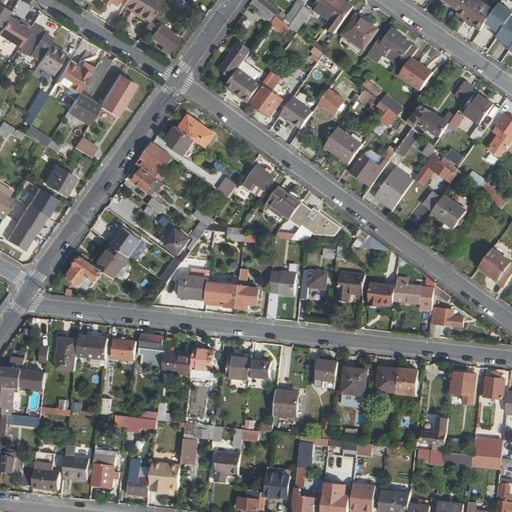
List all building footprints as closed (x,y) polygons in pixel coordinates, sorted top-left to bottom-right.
[(127,0),(123,7),(149,23),(162,2),(159,0),(127,0)] [(167,0),(187,14),(192,7),(181,0),(167,0)] [(257,14),(270,25),(271,24),(277,16),(257,0),(253,0),(251,4),(259,11),(257,14)] [(298,0),(283,21),(285,23),(289,26),(301,10),(307,2),(305,0),(298,0)] [(320,0),(314,9),(332,22),(347,2),(344,0),(320,0)] [(444,0),(460,10),(467,0),(444,0)] [(457,15),(480,31),(493,13),(474,0),(467,0),(460,10),(457,15)] [(348,1),(347,2),(332,22),(328,28),(336,34),(356,7),(348,1)] [(0,6),(0,30),(1,29),(0,28),(0,26),(9,12),(0,6)] [(301,10),(289,26),(291,27),(296,32),(308,15),(301,10)] [(455,16),(479,33),(480,31),(457,15),(455,16)] [(283,21),(277,16),(271,24),(278,30),(285,23),(283,21)] [(358,16),(344,34),(365,48),(378,30),(358,16)] [(0,35),(19,47),(31,27),(24,23),(23,26),(17,23),(8,17),(1,29),(0,30),(0,35)] [(289,26),(285,23),(278,30),(284,35),(291,27),(289,26)] [(151,34),(149,38),(169,50),(176,38),(157,26),(156,26),(153,24),(152,27),(148,25),(145,30),(151,34)] [(27,39),(20,50),(30,56),(31,55),(39,60),(52,39),(45,35),(43,34),(45,31),(34,25),(26,38),(27,39)] [(382,37),(368,56),(381,66),(387,58),(398,65),(393,72),(400,76),(419,49),(414,45),(403,37),(404,35),(394,28),(386,40),(382,37)] [(342,38),(362,53),(365,48),(344,34),(342,38)] [(318,61),(327,48),(318,42),(309,55),(318,61)] [(238,43),(232,52),(234,54),(240,44),(238,43)] [(232,52),(222,66),(226,69),(222,73),(232,80),(239,69),(245,62),(251,52),(240,44),(234,54),(232,52)] [(49,45),(37,65),(54,75),(66,55),(49,45)] [(412,65),(414,67),(412,69),(423,77),(428,69),(424,65),(429,56),(424,53),(422,56),(419,54),(412,65)] [(446,56),(440,64),(446,68),(451,60),(446,56)] [(57,81),(78,94),(91,74),(80,68),(80,69),(78,67),(68,62),(57,81)] [(84,62),(80,68),(91,74),(94,68),(84,62)] [(245,62),(239,69),(256,80),(261,73),(245,62)] [(232,80),(226,87),(237,95),(238,94),(245,98),(250,101),(262,85),(257,81),(239,69),(232,80)] [(359,69),(353,78),(357,82),(364,73),(359,69)] [(343,70),(330,89),(335,93),(345,79),(360,91),(354,99),(358,101),(366,90),(357,82),(353,78),(343,70)] [(272,75),(252,103),(271,117),(284,99),(272,90),(280,80),(272,75)] [(136,87),(119,77),(100,108),(117,119),(136,87)] [(363,85),(377,96),(382,90),(368,79),(363,85)] [(467,84),(459,96),(467,101),(475,90),(467,84)] [(382,90),(377,96),(376,98),(382,102),(386,96),(389,92),(383,88),(382,90)] [(330,89),(320,103),(335,114),(338,111),(342,105),(346,100),(335,93),(330,89)] [(40,90),(26,112),(35,118),(48,96),(40,90)] [(478,93),(464,112),(481,125),(495,105),(478,93)] [(78,95),(67,113),(89,126),(100,108),(78,95)] [(382,102),(389,109),(397,114),(398,115),(402,109),(386,96),(382,102)] [(293,97),(281,114),(302,129),(308,120),(314,112),(293,97)] [(420,103),(406,122),(413,128),(420,134),(435,146),(451,124),(420,103)] [(389,109),(380,122),(387,127),(397,114),(389,109)] [(456,117),(452,122),(457,126),(464,117),(458,113),(456,117)] [(450,114),(447,119),(452,122),(456,117),(450,114)] [(498,127),(494,134),(499,137),(489,150),(503,159),(510,148),(511,145),(511,118),(505,114),(496,126),(498,127)] [(180,129),(196,141),(206,148),(215,135),(189,116),(180,129)] [(0,126),(10,132),(14,127),(4,121),(3,120),(0,126)] [(308,120),(302,129),(300,132),(306,136),(315,124),(308,120)] [(478,140),(484,130),(479,126),(472,136),(478,140)] [(10,132),(22,139),(26,134),(25,134),(14,127),(10,132)] [(167,141),(178,149),(176,152),(185,158),(196,141),(180,129),(177,127),(167,141)] [(339,128),(325,147),(338,157),(340,154),(351,163),(363,146),(339,128)] [(413,128),(398,150),(405,154),(420,134),(413,128)] [(21,141),(36,150),(41,143),(26,134),(22,139),(21,141)] [(76,147),(92,157),(96,151),(80,140),(76,147)] [(142,159),(162,174),(174,158),(153,143),(142,159)] [(392,159),(396,149),(389,145),(384,155),(392,159)] [(447,156),(460,165),(466,157),(453,147),(447,156)] [(427,163),(418,175),(416,178),(425,184),(435,169),(452,180),(457,173),(441,162),(438,160),(441,156),(435,151),(427,163)] [(486,159),(495,166),(500,159),(491,153),(486,159)] [(459,168),(446,156),(441,162),(457,173),(456,174),(459,176),(462,171),(459,168)] [(362,157),(351,172),(372,187),(382,172),(362,157)] [(143,169),(157,179),(162,182),(166,176),(162,174),(142,159),(137,165),(143,169)] [(57,167),(46,185),(65,197),(76,179),(57,167)] [(249,178),(265,190),(274,179),(258,167),(249,178)] [(391,176),(377,196),(394,209),(409,189),(415,180),(397,168),(391,176)] [(134,182),(150,193),(153,195),(155,191),(153,189),(151,188),(157,179),(143,169),(134,182)] [(472,180),(481,189),(486,182),(476,175),(472,180)] [(227,177),(218,190),(229,198),(238,185),(227,177)] [(11,208),(1,225),(9,230),(12,227),(18,230),(29,211),(20,206),(16,211),(14,209),(20,202),(23,204),(26,198),(32,202),(40,189),(26,180),(14,201),(10,207),(11,208)] [(279,189),(266,207),(282,218),(284,216),(289,220),(302,204),(289,195),(289,196),(279,189)] [(434,191),(425,204),(432,209),(441,196),(434,191)] [(0,213),(5,216),(10,207),(14,201),(0,192),(0,213)] [(445,196),(433,213),(455,229),(457,226),(460,228),(465,220),(463,218),(467,212),(445,196)] [(165,208),(153,199),(149,205),(161,214),(165,208)] [(312,212),(302,204),(289,220),(300,228),(302,226),(315,235),(335,238),(341,229),(314,209),(312,212)] [(195,215),(202,220),(191,237),(198,241),(205,230),(209,225),(213,219),(199,209),(195,215)] [(171,229),(175,221),(164,216),(160,224),(171,229)] [(114,223),(103,238),(111,244),(113,245),(117,238),(123,242),(129,234),(114,223)] [(209,225),(205,230),(214,231),(239,234),(243,229),(209,225)] [(178,230),(168,246),(181,255),(191,239),(178,230)] [(363,231),(352,247),(360,248),(369,235),(363,231)] [(111,244),(95,265),(98,267),(113,246),(113,245),(111,244)] [(113,246),(98,267),(103,271),(114,279),(129,257),(113,246)] [(325,247),(324,259),(335,260),(336,248),(325,247)] [(511,262),(493,249),(480,267),(499,280),(497,282),(504,287),(511,275),(511,262)] [(168,283),(183,262),(175,257),(161,278),(168,283)] [(70,276),(80,283),(82,282),(91,288),(100,276),(100,275),(101,275),(112,283),(114,279),(103,271),(101,273),(82,259),(70,276)] [(479,269),(497,282),(499,280),(480,267),(479,269)] [(240,288),(238,308),(250,309),(250,304),(258,305),(259,291),(246,289),(247,284),(248,284),(249,273),(241,272),(241,275),(240,288)] [(281,272),(279,293),(294,295),(297,274),(281,272)] [(310,272),(308,287),(302,286),(301,299),(308,299),(310,288),(326,289),(328,273),(310,272)] [(342,274),(339,299),(349,300),(350,292),(364,294),(366,276),(342,274)] [(182,275),(179,297),(207,300),(208,287),(209,278),(182,275)] [(399,278),(397,301),(421,304),(421,309),(432,311),(433,305),(434,296),(435,285),(435,283),(428,282),(427,289),(423,288),(409,287),(410,280),(399,278)] [(370,285),(368,304),(370,304),(369,307),(380,308),(381,305),(394,307),(396,288),(370,285)] [(451,297),(435,285),(434,296),(438,295),(448,301),(451,297)] [(208,287),(207,300),(226,302),(226,307),(238,308),(240,288),(220,287),(220,288),(208,287)] [(270,294),(268,319),(276,320),(278,296),(270,294)] [(433,324),(436,325),(453,327),(464,328),(465,318),(454,317),(454,311),(438,309),(434,309),(433,324)] [(143,336),(142,350),(150,351),(162,352),(163,338),(143,336)] [(162,352),(150,351),(150,354),(161,355),(161,359),(165,359),(166,353),(167,338),(163,338),(162,352)] [(61,339),(59,354),(58,364),(77,366),(79,346),(80,341),(61,339)] [(116,340),(114,360),(136,362),(138,342),(116,340)] [(79,346),(77,366),(106,369),(108,350),(79,346)] [(50,349),(42,348),(40,363),(48,364),(50,349)] [(196,350),(195,358),(194,369),(214,371),(216,352),(196,350)] [(165,359),(163,372),(193,375),(194,369),(195,358),(186,357),(186,355),(166,353),(165,359)] [(230,355),(227,377),(250,379),(251,376),(252,361),(253,357),(243,355),(242,357),(230,355)] [(12,370),(23,371),(25,360),(13,359),(12,370)] [(252,361),(251,376),(271,378),(273,363),(252,361)] [(320,361),(317,388),(326,388),(327,382),(338,382),(340,363),(320,361)] [(3,369),(0,373),(0,384),(21,387),(23,371),(12,370),(3,369)] [(194,369),(193,375),(193,378),(213,380),(214,371),(194,369)] [(383,369),(381,391),(399,393),(401,370),(383,369)] [(401,370),(399,393),(399,395),(417,396),(420,372),(401,370)] [(23,371),(21,387),(45,390),(47,374),(23,371)] [(345,371),(342,398),(357,399),(357,396),(366,397),(368,371),(359,371),(359,372),(345,371)] [(453,383),(452,394),(466,395),(465,404),(474,405),(475,396),(478,376),(457,374),(456,383),(453,383)] [(488,379),(486,398),(504,399),(506,381),(488,379)] [(0,387),(0,413),(3,414),(8,415),(13,415),(15,389),(0,387)] [(278,390),(275,415),(297,417),(299,396),(289,395),(289,391),(278,390)] [(60,399),(59,407),(43,407),(43,414),(69,415),(70,400),(60,399)] [(103,399),(101,415),(108,415),(110,400),(103,399)] [(73,401),(71,410),(81,413),(83,403),(73,401)] [(160,404),(158,421),(166,422),(168,405),(160,404)] [(41,424),(42,418),(13,415),(8,415),(7,421),(41,424)] [(129,424),(158,427),(158,421),(130,418),(129,424)] [(245,428),(255,428),(255,419),(245,419),(245,428)] [(326,419),(324,430),(327,430),(332,431),(334,420),(326,419)] [(439,419),(437,434),(424,432),(423,443),(447,445),(449,420),(439,419)] [(273,431),(273,423),(262,423),(261,430),(273,431)] [(187,424),(183,464),(196,465),(199,438),(215,440),(216,428),(187,424)] [(216,428),(215,440),(215,442),(222,444),(224,429),(216,428)] [(242,448),(243,429),(236,429),(234,447),(242,448)] [(261,433),(245,431),(244,440),(260,442),(261,433)] [(476,440),(475,456),(503,459),(505,443),(476,440)] [(360,443),(359,450),(388,452),(388,447),(367,444),(360,443)] [(98,465),(95,486),(114,488),(115,478),(120,479),(121,472),(116,472),(119,450),(97,448),(96,459),(95,464),(98,465)] [(5,449),(3,470),(15,472),(17,458),(15,457),(16,451),(5,449)] [(221,452),(218,479),(227,480),(228,475),(240,477),(242,455),(221,452)] [(445,453),(445,461),(448,461),(474,464),(475,456),(445,453)] [(67,456),(65,477),(90,480),(92,459),(67,456)] [(300,456),(296,494),(302,494),(305,467),(310,467),(311,457),(300,456)] [(475,456),(474,464),(494,466),(502,467),(503,459),(475,456)] [(131,477),(129,495),(150,497),(150,495),(151,491),(152,479),(141,478),(143,461),(133,460),(131,477)] [(152,479),(151,491),(171,493),(172,489),(180,490),(182,466),(154,462),(152,479)] [(25,483),(35,484),(36,470),(37,466),(27,466),(25,483)] [(494,466),(492,478),(501,479),(502,467),(494,466)] [(35,484),(34,486),(61,489),(63,472),(36,470),(35,484)] [(269,474),(266,496),(289,498),(291,476),(269,474)] [(511,476),(503,476),(499,511),(511,511),(511,496),(510,496),(511,480),(511,476)] [(360,484),(359,498),(374,500),(375,485),(360,484)] [(248,489),(247,497),(261,498),(261,495),(262,491),(248,489)] [(383,491),(381,511),(410,511),(411,504),(412,494),(383,491)] [(325,494),(323,511),(349,511),(351,497),(325,494)] [(241,496),(240,507),(265,510),(266,496),(261,495),(261,498),(247,497),(241,496)] [(298,496),(296,511),(315,511),(317,498),(298,496)] [(471,502),(469,511),(491,511),(476,510),(477,503),(471,502)]
